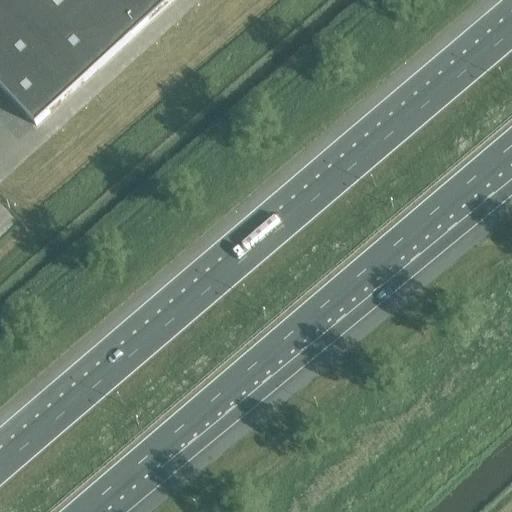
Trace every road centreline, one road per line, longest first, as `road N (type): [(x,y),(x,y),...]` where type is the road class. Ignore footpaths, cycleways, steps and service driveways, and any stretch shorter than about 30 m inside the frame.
road 1 (motorway): [(511,31),(0,469)]
road 2 (motorway): [(82,511),(511,150)]
